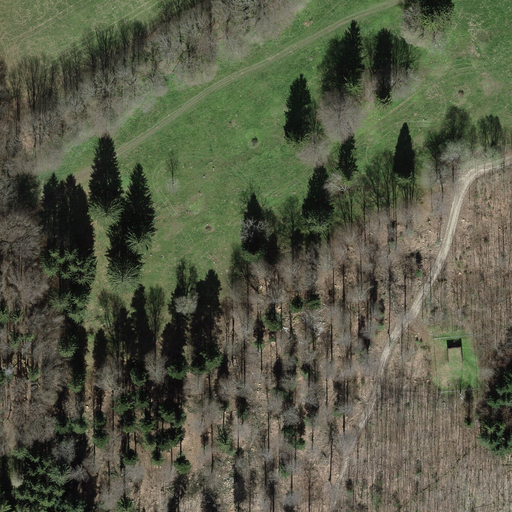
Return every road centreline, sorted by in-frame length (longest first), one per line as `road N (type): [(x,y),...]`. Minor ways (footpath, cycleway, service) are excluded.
road 1 (track): [(0,239),(145,131),(272,55),(394,0)]
road 2 (track): [(333,511),(392,341),(447,247),(464,182),(511,158)]
